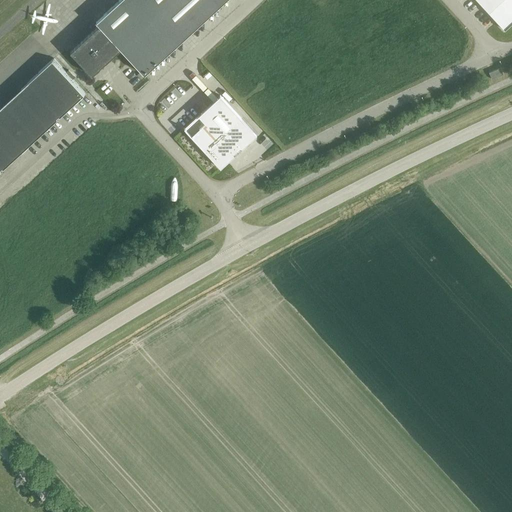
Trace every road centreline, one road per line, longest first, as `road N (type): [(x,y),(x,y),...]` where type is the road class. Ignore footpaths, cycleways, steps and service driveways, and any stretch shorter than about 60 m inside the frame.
road 1 (unclassified): [(215,194),(498,53)]
road 2 (tertiary): [(242,248),(511,114)]
road 3 (tertiary): [(0,396),(242,248)]
road 4 (unclassified): [(0,192),(86,117),(141,109)]
road 5 (unclassified): [(141,109),(257,0)]
